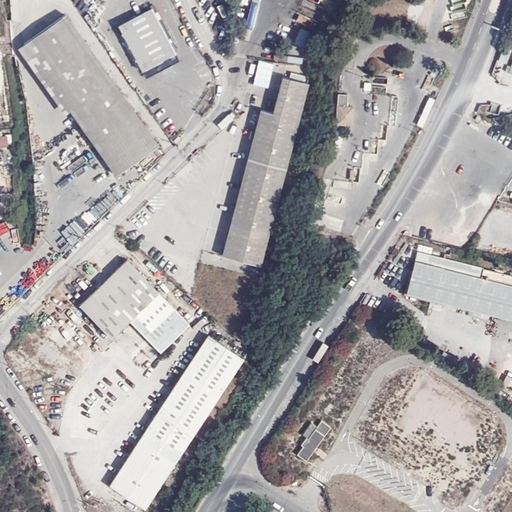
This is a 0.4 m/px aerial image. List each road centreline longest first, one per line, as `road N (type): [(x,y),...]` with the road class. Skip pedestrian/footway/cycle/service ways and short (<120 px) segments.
road 1 (tertiary): [(491,0),(404,193),(233,470)]
road 2 (residential): [(0,336),(221,112),(223,66),(187,0)]
road 3 (unclassified): [(0,383),(54,468),(70,511)]
